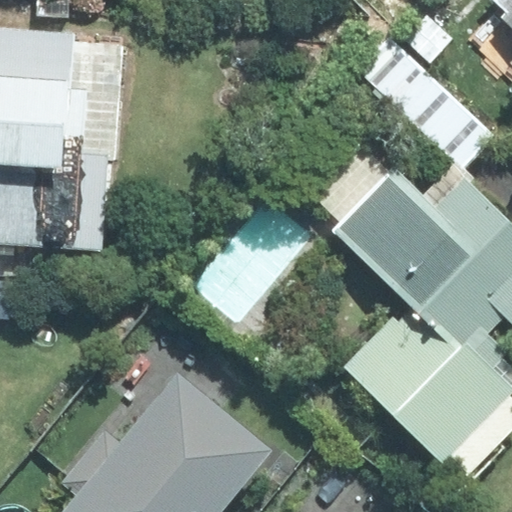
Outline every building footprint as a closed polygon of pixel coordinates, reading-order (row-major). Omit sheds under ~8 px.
[(36,0),(35,17),(59,19),(60,1),(42,0),(36,0)] [(511,0),(489,0),(511,22),(511,0)] [(0,245),(94,252),(100,155),(72,153),(76,91),(65,90),(69,34),(0,28),(0,245)] [(453,170),(484,135),(398,52),(365,85),(453,170)] [(511,94),(511,88),(486,65),(463,92),(492,117),(511,94)] [(511,238),(453,179),(423,209),(386,172),(324,234),(403,312),(388,327),(382,321),(334,369),(430,464),(501,393),(481,373),(497,357),(476,336),(492,320),(511,340),(511,238)] [(211,511),(262,449),(167,370),(116,433),(106,425),(61,479),(70,487),(50,511),(211,511)]
